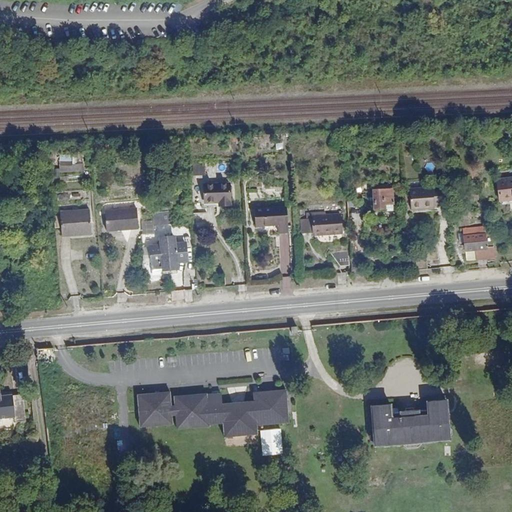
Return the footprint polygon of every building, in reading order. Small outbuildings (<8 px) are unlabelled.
[(511,177),(497,180),(500,201),(511,199),(511,177)] [(204,184),(205,203),(219,202),(219,206),(230,205),(229,182),(204,184)] [(373,191),(374,209),(384,209),(384,205),(393,204),(392,190),(377,190),(377,188),(374,188),(374,191),(373,191)] [(410,189),(411,210),(434,208),(434,206),(446,205),(445,188),(433,189),(433,188),(410,189)] [(289,233),(288,208),(254,209),(255,227),(277,226),(278,233),(289,233)] [(90,233),(89,209),(59,211),(61,236),(90,233)] [(105,214),(106,232),(138,229),(137,209),(121,210),(122,213),(105,214)] [(300,220),(301,233),(312,232),(312,235),(343,233),(342,214),(325,215),(325,212),(305,213),(306,219),(300,220)] [(153,220),(142,221),(143,235),(153,235),(153,220)] [(465,243),(466,260),(493,258),(493,247),(486,247),(485,227),(463,229),(463,233),(458,234),(458,243),(465,243)] [(160,245),(150,246),(152,264),(154,264),(162,263),(162,269),(163,270),(177,269),(177,262),(187,261),(185,243),(175,244),(175,237),(159,238),(160,245)] [(349,264),(348,250),(330,251),(339,265),(349,264)] [(352,275),(368,274),(367,257),(351,258),(352,275)] [(282,277),(283,289),(290,289),(290,277),(282,277)] [(270,279),(247,282),(249,291),(271,288),(270,279)] [(252,381),(222,381),(222,395),(229,395),(229,390),(252,390),(252,381)] [(26,414),(24,387),(13,389),(13,388),(2,389),(1,387),(0,386),(0,412),(15,410),(15,415),(26,414)] [(109,420),(106,387),(73,389),(76,423),(109,420)] [(137,394),(140,427),(173,424),(173,415),(176,415),(177,429),(210,426),(210,424),(223,423),(224,437),(258,434),(257,425),(289,422),(286,389),(254,392),(255,401),(221,404),(220,393),(207,394),(207,393),(174,396),(175,405),(172,405),(171,391),(137,394)] [(391,412),(390,405),(371,407),(374,433),(372,435),(372,440),(375,443),(375,446),(403,444),(408,447),(419,446),(422,442),(449,440),(449,437),(452,434),(451,429),(448,428),(446,401),(427,402),(428,409),(414,410),(413,407),(404,408),(405,411),(391,412)] [(108,435),(77,436),(80,497),(111,495),(108,435)] [(226,447),(226,459),(246,459),(246,447),(226,447)]
